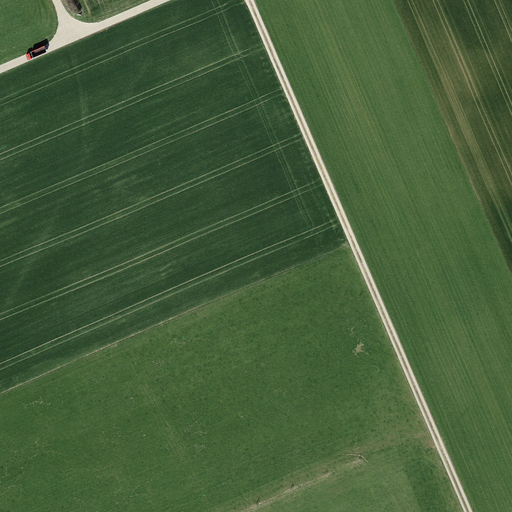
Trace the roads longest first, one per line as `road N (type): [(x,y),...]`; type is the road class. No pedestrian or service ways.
road 1 (track): [(245,0),(466,511)]
road 2 (track): [(0,69),(162,0)]
